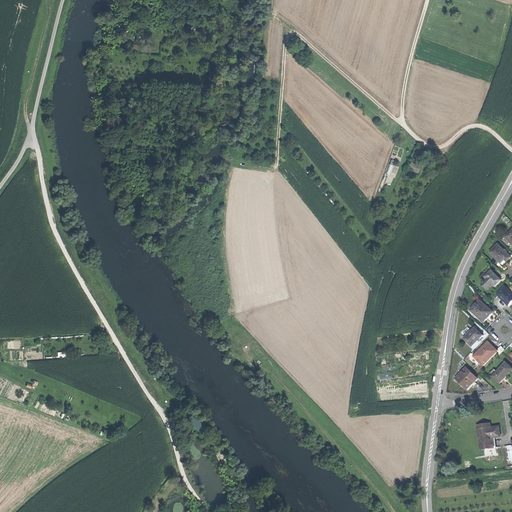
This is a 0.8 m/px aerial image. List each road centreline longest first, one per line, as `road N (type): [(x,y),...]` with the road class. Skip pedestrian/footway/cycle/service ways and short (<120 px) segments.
road 1 (track): [(46,0),(23,94),(55,233),(155,405),(205,511)]
road 2 (track): [(404,127),(288,34),(275,165),(235,166)]
road 3 (track): [(511,148),(481,127),(431,148),(404,127),(404,90),(426,0)]
road 4 (secondary): [(438,402),(452,301),(511,180)]
